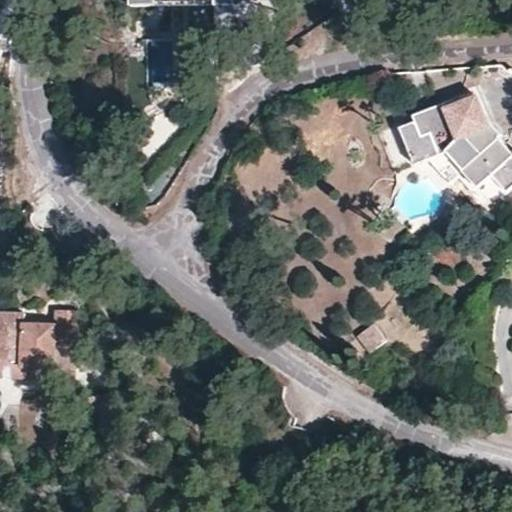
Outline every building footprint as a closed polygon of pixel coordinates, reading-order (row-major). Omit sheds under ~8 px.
[(133,0),(134,10),(159,9),(158,0),(232,0),(232,5),(272,3),(272,0),(133,0)] [(461,172),(457,177),(478,198),(484,193),(494,202),(511,185),(511,155),(497,139),(500,134),(490,125),(487,126),(475,99),(445,109),(443,105),(411,117),(412,123),(399,129),(414,164),(428,160),(444,154),(461,172)] [(449,183),(457,177),(461,172),(444,154),(428,160),(449,183)] [(0,314),(0,329),(0,361),(23,361),(23,370),(55,370),(55,343),(76,343),(77,311),(55,311),(55,325),(24,325),(24,314),(0,314)] [(55,370),(54,378),(76,379),(76,343),(55,343),(55,370)] [(23,361),(0,361),(0,378),(54,380),(54,378),(55,370),(23,370),(23,361)] [(132,437),(126,397),(101,401),(107,440),(132,437)]
